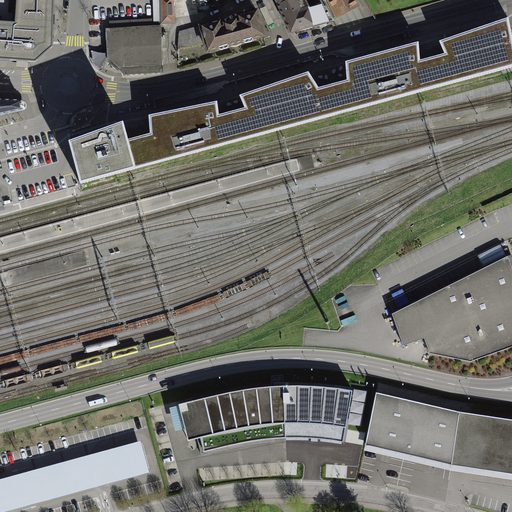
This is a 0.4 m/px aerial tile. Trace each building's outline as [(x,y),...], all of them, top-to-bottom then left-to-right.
[(0,24),(0,59),(29,62),(55,39),(55,0),(16,0),(15,25),(0,24)] [(157,21),(156,0),(148,0),(149,21),(157,21)] [(172,0),(156,0),(157,21),(173,21),(172,0)] [(193,0),(194,15),(208,15),(202,0),(193,0)] [(308,7),(304,0),(290,0),(278,6),(290,32),(336,19),(335,17),(327,2),(308,7)] [(325,0),(327,2),(335,17),(359,4),(356,0),(325,0)] [(264,36),(258,11),(236,17),(237,20),(222,24),(221,20),(200,26),(179,31),(178,48),(205,41),(207,51),(264,36)] [(122,122),(69,143),(69,144),(80,185),(136,168),(311,123),(426,93),(511,68),(511,31),(509,19),(439,38),(443,55),(433,58),(422,61),(418,44),(343,63),(347,81),(332,85),(315,89),(310,72),(148,115),(153,133),(140,136),(129,139),(122,122)] [(160,28),(110,29),(111,56),(125,68),(160,68),(160,28)] [(21,103),(0,101),(0,116),(25,111),(21,103)] [(462,364),(511,343),(511,255),(478,271),(389,314),(383,317),(395,347),(414,340),(419,353),(462,364)] [(511,472),(511,410),(466,405),(383,385),(370,442),(456,464),(511,472)] [(287,440),(283,387),(236,390),(194,399),(163,407),(174,442),(190,438),(194,454),(226,445),(244,442),(274,439),(287,440)]
